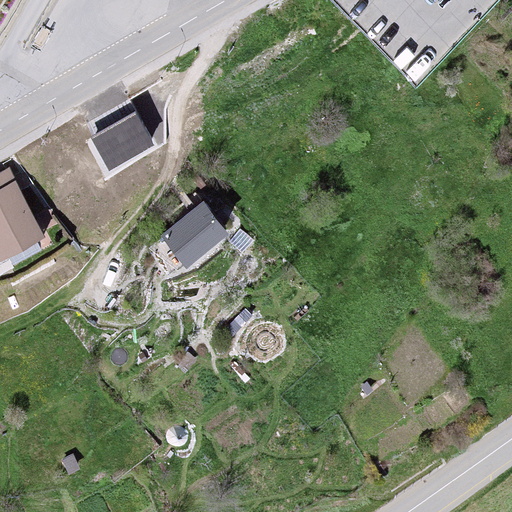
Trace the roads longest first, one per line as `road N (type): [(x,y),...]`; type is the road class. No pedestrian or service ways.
road 1 (tertiary): [(229,0),(13,123)]
road 2 (residential): [(13,123),(8,52),(41,0)]
road 3 (tertiary): [(411,511),(511,443)]
